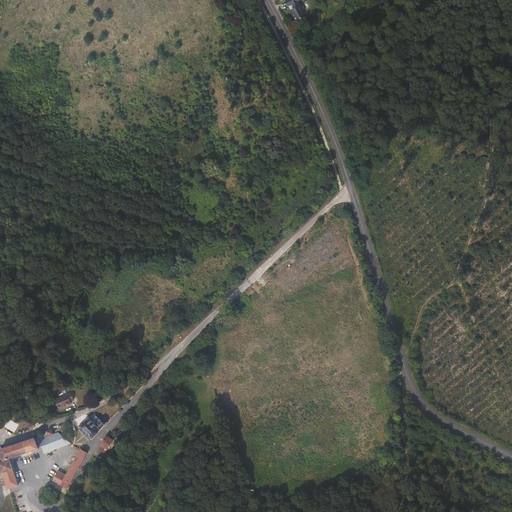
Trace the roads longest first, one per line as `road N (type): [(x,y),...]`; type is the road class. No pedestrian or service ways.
road 1 (tertiary): [(511,456),(419,399),(335,142),(268,0)]
road 2 (track): [(402,358),(402,511)]
